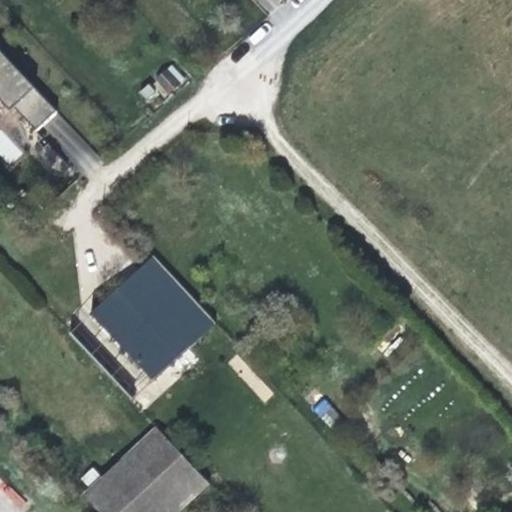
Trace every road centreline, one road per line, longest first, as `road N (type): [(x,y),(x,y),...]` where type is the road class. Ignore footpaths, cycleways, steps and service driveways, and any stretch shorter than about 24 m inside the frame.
road 1 (track): [(511,402),(309,191),(244,110),(229,76)]
road 2 (residential): [(129,161),(319,0)]
